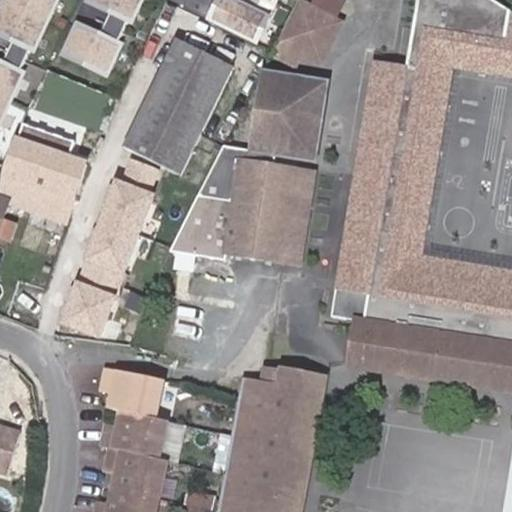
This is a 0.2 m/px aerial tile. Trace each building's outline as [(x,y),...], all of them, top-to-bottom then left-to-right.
[(45,24),(56,0),(5,0),(4,5),(45,24)] [(132,21),(141,0),(90,0),(91,1),(113,11),(106,25),(123,33),(129,20),(132,21)] [(255,42),(273,5),(263,0),(236,0),(235,4),(226,0),(224,0),(214,22),(255,42)] [(511,260),(427,247),(455,75),(511,84),(511,14),(489,0),(416,0),(406,67),(381,63),(341,317),(357,319),(350,367),(511,392),(511,260)] [(322,65),(343,24),(298,1),(272,53),(271,55),(296,67),(303,55),(322,65)] [(34,48),(45,24),(4,5),(0,12),(0,32),(14,39),(8,53),(25,61),(31,47),(34,48)] [(106,73),(119,48),(116,47),(123,33),(106,25),(100,39),(77,28),(65,53),(106,73)] [(181,176),(233,68),(178,41),(125,149),(181,176)] [(0,96),(9,101),(21,76),(19,75),(25,61),(8,53),(1,67),(0,66),(0,96)] [(300,267),(315,173),(275,167),(276,157),(300,160),(301,152),(312,154),(316,127),(306,125),(307,116),(318,118),(322,90),(311,89),(313,81),(263,73),(251,152),(224,147),(171,253),(226,262),(227,255),(300,267)] [(322,90),(323,82),(313,81),(311,89),(322,90)] [(0,120),(9,101),(0,96),(0,120)] [(47,113),(53,101),(39,96),(34,107),(47,113)] [(44,132),(51,115),(47,113),(34,107),(27,125),(44,132)] [(316,127),(318,118),(307,116),(306,125),(316,127)] [(75,200),(93,151),(44,132),(27,125),(26,124),(7,173),(75,200)] [(311,162),(312,154),(301,152),(300,160),(311,162)] [(66,224),(75,200),(7,173),(6,172),(3,180),(0,179),(0,232),(10,203),(66,224)] [(213,327),(221,282),(184,276),(176,320),(213,327)] [(126,344),(133,303),(103,298),(97,339),(126,344)] [(206,364),(211,333),(175,327),(170,358),(206,364)] [(226,496),(302,510),(326,379),(302,375),(307,347),(271,341),(263,387),(261,395),(245,392),(226,496)] [(156,420),(163,382),(107,370),(104,386),(115,389),(114,396),(111,410),(122,413),(156,420)] [(261,395),(263,387),(248,385),(245,392),(261,395)] [(114,396),(115,389),(104,386),(103,393),(114,396)] [(159,460),(167,422),(156,420),(122,413),(119,429),(117,435),(106,432),(103,448),(111,450),(114,451),(123,452),(159,460)] [(117,435),(119,429),(108,426),(106,432),(117,435)] [(0,472),(8,475),(21,434),(0,427),(0,472)] [(220,469),(231,470),(234,435),(223,434),(220,469)] [(159,500),(168,462),(159,460),(123,452),(114,451),(111,450),(108,466),(119,468),(118,475),(114,490),(159,500)] [(118,475),(119,468),(108,466),(106,472),(118,475)] [(156,511),(159,500),(114,490),(111,505),(109,511),(108,511),(98,510),(97,511),(156,511)] [(212,511),(214,500),(189,495),(187,506),(212,511)] [(301,511),(302,510),(226,496),(223,511),(301,511)] [(108,511),(109,511),(111,505),(100,503),(98,510),(108,511)]
